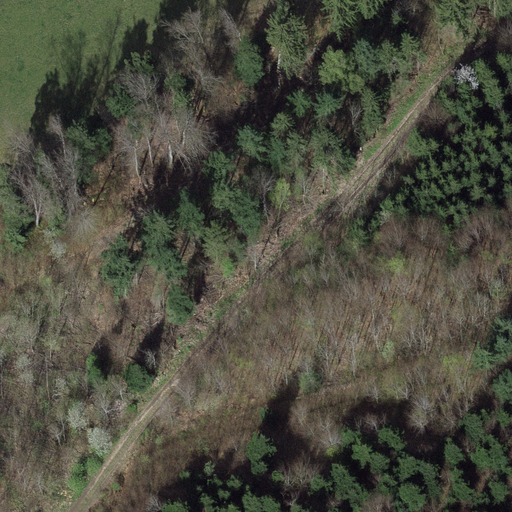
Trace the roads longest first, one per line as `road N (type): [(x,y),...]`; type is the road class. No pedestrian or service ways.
road 1 (track): [(96,511),(229,320),(472,73),(511,43)]
road 2 (track): [(124,471),(511,345)]
